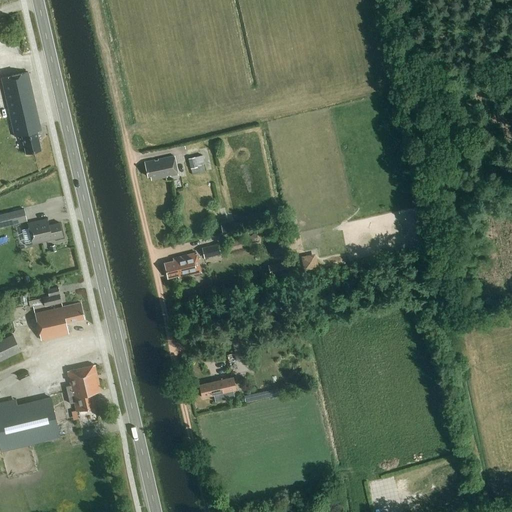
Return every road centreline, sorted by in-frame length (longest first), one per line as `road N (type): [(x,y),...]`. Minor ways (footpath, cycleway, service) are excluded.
road 1 (primary): [(156,511),(37,0)]
road 2 (track): [(207,511),(94,0)]
road 3 (track): [(511,58),(427,81),(468,288)]
